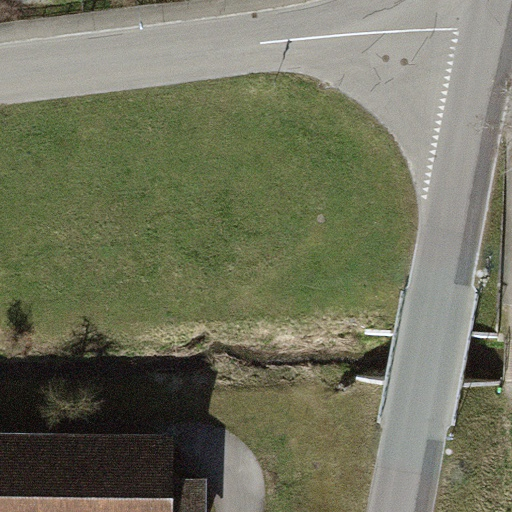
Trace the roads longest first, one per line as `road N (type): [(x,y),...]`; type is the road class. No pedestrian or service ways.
road 1 (residential): [(0,78),(261,39),(491,32)]
road 2 (tertiary): [(491,32),(401,511)]
